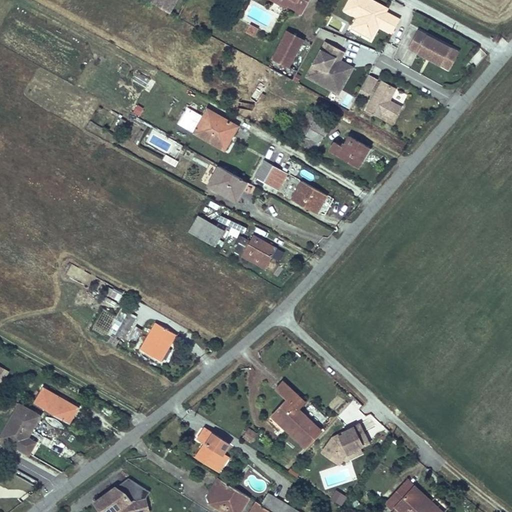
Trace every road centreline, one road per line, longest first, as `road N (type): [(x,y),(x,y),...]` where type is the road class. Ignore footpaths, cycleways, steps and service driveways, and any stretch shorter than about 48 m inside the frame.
road 1 (unclassified): [(59,495),(283,313),(464,102)]
road 2 (track): [(509,511),(397,423),(283,313)]
